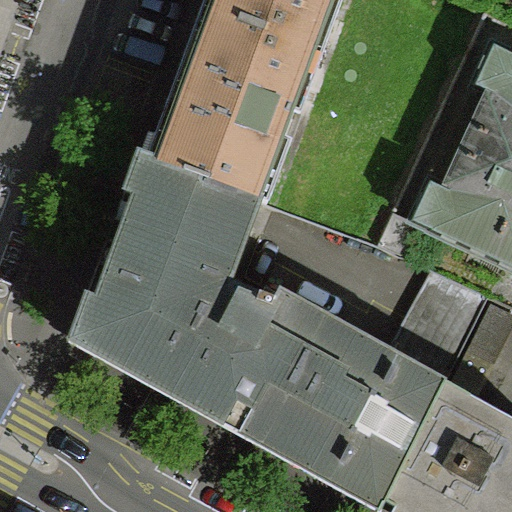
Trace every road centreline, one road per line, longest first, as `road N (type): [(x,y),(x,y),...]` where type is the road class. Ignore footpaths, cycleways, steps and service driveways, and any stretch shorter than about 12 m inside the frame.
road 1 (residential): [(0,224),(88,0)]
road 2 (secondary): [(138,511),(0,435)]
